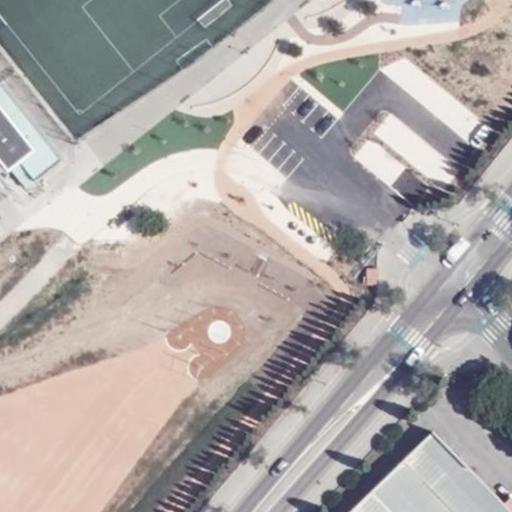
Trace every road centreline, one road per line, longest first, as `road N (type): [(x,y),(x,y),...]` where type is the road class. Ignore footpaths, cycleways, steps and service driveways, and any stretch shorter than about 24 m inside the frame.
road 1 (residential): [(439,272),(239,511)]
road 2 (residential): [(274,511),(466,297)]
